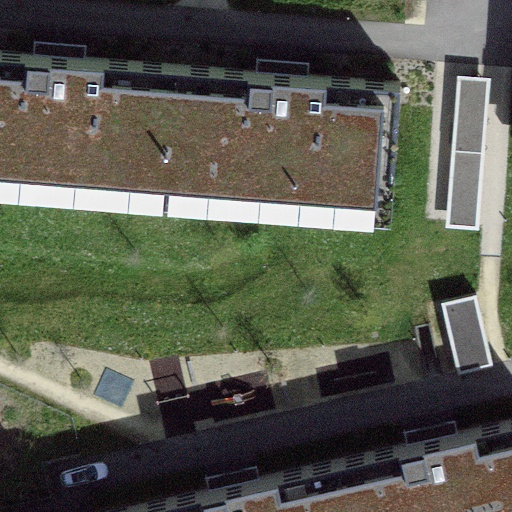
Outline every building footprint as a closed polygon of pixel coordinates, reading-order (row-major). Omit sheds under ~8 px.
[(0,50),(0,168),(131,178),(133,154),(169,157),(176,63),(0,50)] [(400,80),(176,63),(169,157),(204,159),(202,185),(353,196),(355,171),(393,174),(400,80)] [(456,361),(490,357),(481,289),(447,293),(456,361)] [(511,511),(511,418),(338,458),(350,511),(511,511)] [(350,511),(338,458),(140,504),(141,511),(350,511)]
